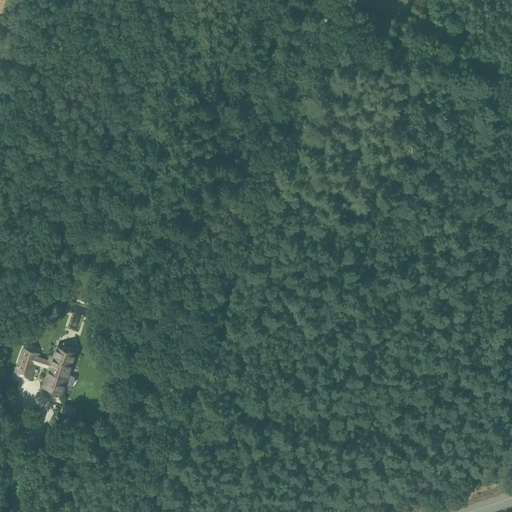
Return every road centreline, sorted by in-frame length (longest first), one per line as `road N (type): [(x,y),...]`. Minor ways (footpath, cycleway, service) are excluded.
road 1 (track): [(316,0),(138,511)]
road 2 (unknown): [(173,0),(126,137),(151,199),(225,253)]
road 3 (unknown): [(511,252),(256,168)]
road 4 (track): [(315,2),(511,79)]
